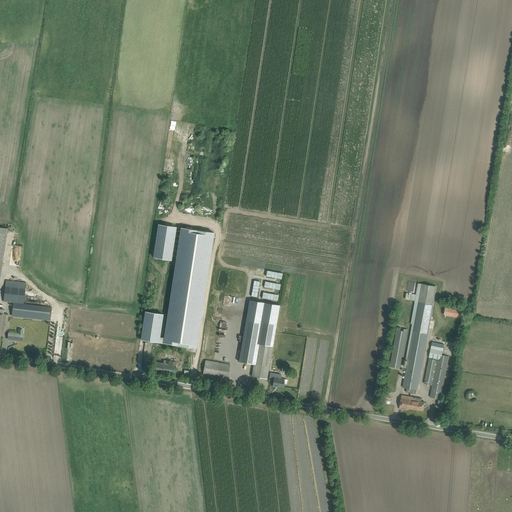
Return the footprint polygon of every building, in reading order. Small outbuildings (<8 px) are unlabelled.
[(171,260),(177,226),(158,223),(153,257),(171,260)] [(0,280),(8,228),(0,227),(0,280)] [(197,348),(214,232),(181,227),(164,337),(160,337),(163,314),(145,311),(140,340),(159,342),(197,348)] [(266,273),(266,276),(281,279),(282,275),(282,273),(267,270),(266,273)] [(6,280),(4,301),(12,302),(24,303),(25,296),(26,282),(6,280)] [(254,280),(251,296),(257,297),(260,281),(254,280)] [(265,281),(264,286),(279,289),(280,284),(265,281)] [(412,324),(406,358),(408,360),(406,369),(403,387),(407,388),(406,392),(416,394),(416,390),(417,390),(421,372),(433,305),(437,286),(422,283),(418,283),(416,295),(409,293),(406,293),(406,296),(405,299),(415,301),(411,324),(412,324)] [(263,292),(262,297),(277,300),(279,295),(263,292)] [(244,333),(239,361),(254,364),(252,376),(267,379),(279,305),(249,300),(245,326),(244,333)] [(13,303),(12,313),(36,316),(36,317),(36,319),(50,320),(52,307),(40,306),(13,303)] [(452,309),(450,316),(460,318),(461,310),(452,309)] [(401,368),(407,332),(397,330),(390,366),(401,368)] [(442,394),(449,356),(442,355),(444,344),(432,342),(429,357),(437,359),(437,360),(429,358),(425,378),(424,383),(433,385),(430,397),(441,399),(442,394)] [(176,369),(177,362),(164,360),(163,363),(155,362),(154,371),(175,374),(176,369)] [(206,360),(204,374),(216,376),(227,378),(229,364),(218,362),(206,360)] [(270,376),(270,380),(273,381),(272,386),(276,386),(278,387),(278,386),(283,387),(283,386),(284,386),(284,383),(287,384),(287,379),(270,376)] [(423,410),(424,402),(421,401),(422,398),(402,395),(400,409),(407,410),(408,408),(423,410)]
